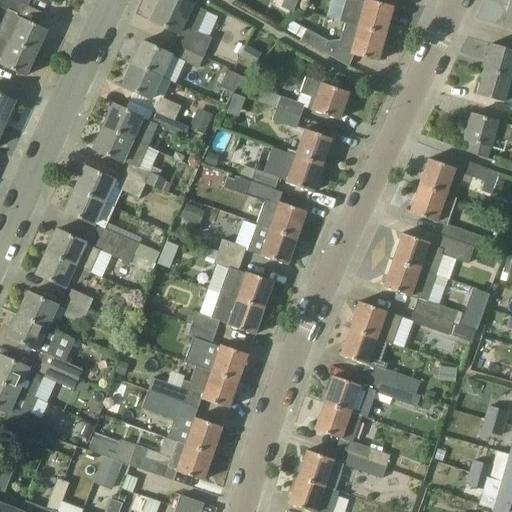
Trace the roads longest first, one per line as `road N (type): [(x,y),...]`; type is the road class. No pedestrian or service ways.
road 1 (unclassified): [(248,511),(310,319),(452,0)]
road 2 (unclassified): [(0,249),(116,0)]
